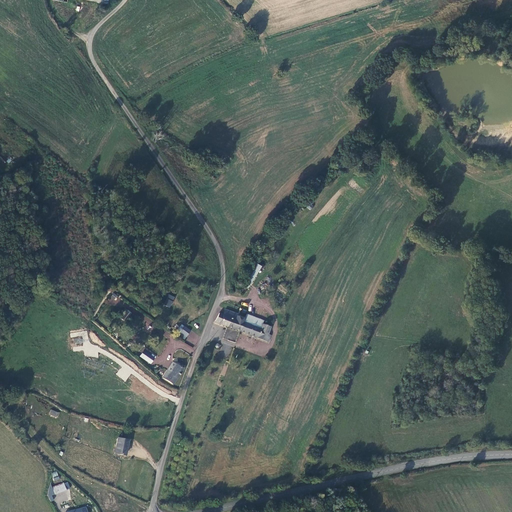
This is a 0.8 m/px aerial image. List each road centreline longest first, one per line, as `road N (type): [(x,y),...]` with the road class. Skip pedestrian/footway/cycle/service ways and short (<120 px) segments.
road 1 (unclassified): [(152,511),(221,266),(212,237),(96,66),(94,27),(121,0)]
road 2 (secondary): [(202,511),(449,458),(511,455)]
road 3 (unknown): [(217,296),(267,315),(273,341),(261,352),(201,340)]
